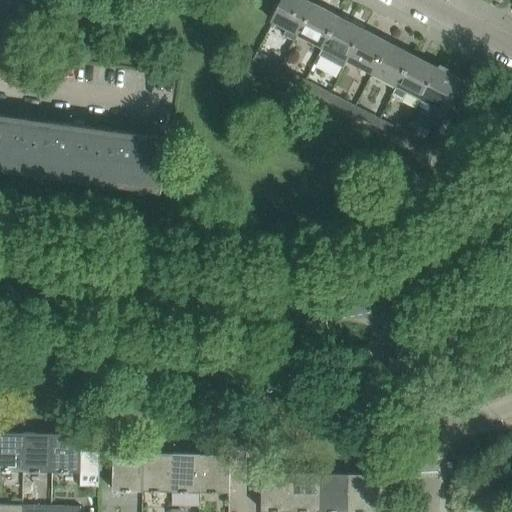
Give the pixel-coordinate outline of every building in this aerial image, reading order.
[(307,0),(283,0),(273,21),(287,28),(284,35),(295,41),(298,34),(297,33),(313,3),(307,0)] [(338,16),(313,3),(297,33),(298,34),(322,47),(338,16)] [(322,47),(346,60),(363,29),(338,16),(322,47)] [(388,42),(363,29),(346,60),(371,73),(388,42)] [(371,73),(396,86),(413,55),(388,42),(371,73)] [(252,62),(275,74),(280,64),(257,52),(252,62)] [(438,68),(413,55),(396,86),(392,94),(403,100),(407,92),(422,99),(438,68)] [(281,65),(280,64),(275,74),(300,87),(305,78),(281,66),(281,65)] [(440,64),(438,68),(422,99),(438,108),(434,114),(444,118),(453,100),(455,101),(457,102),(461,94),(459,94),(457,93),(463,81),(447,72),(449,69),(440,64)] [(329,91),(305,78),(300,87),(325,100),(329,91)] [(354,104),(329,91),(325,100),(350,112),(354,104)] [(380,117),(354,104),(350,112),(375,126),(380,117)] [(477,115),(484,119),(488,111),(482,107),(477,115)] [(0,169),(12,171),(13,167),(32,169),(31,174),(32,174),(40,120),(0,114),(0,169)] [(405,130),(380,117),(375,126),(401,139),(405,130)] [(104,128),(40,120),(32,174),(33,174),(34,170),(52,172),(52,177),(77,180),(77,176),(96,178),(96,183),(97,183),(104,128)] [(169,137),(104,128),(97,183),(98,178),(117,181),(116,186),(141,189),(142,184),(160,187),(160,192),(160,193),(162,193),(167,156),(169,137)] [(405,130),(401,139),(426,152),(431,144),(405,130)] [(0,469),(23,470),(24,432),(0,431),(0,469)] [(23,470),(52,471),(52,433),(24,432),(23,470)] [(52,433),(52,471),(82,472),(99,472),(100,452),(100,451),(82,451),(82,434),(52,433)] [(113,489),(143,490),(144,452),(114,451),(114,452),(113,489)] [(143,490),(172,491),(172,453),(144,452),(143,490)] [(202,453),(172,453),(172,491),(201,491),(202,453)] [(230,492),(230,471),(230,454),(202,453),(201,491),(229,492),(230,492)] [(292,472),(262,472),(262,510),(291,510),(292,472)] [(291,510),(320,511),(320,473),(292,472),(291,510)] [(320,511),(348,511),(349,474),(320,473),(320,511)] [(349,474),(348,511),(372,511),(378,511),(379,474),(349,474)] [(22,511),(23,504),(0,503),(0,511),(22,511)]
